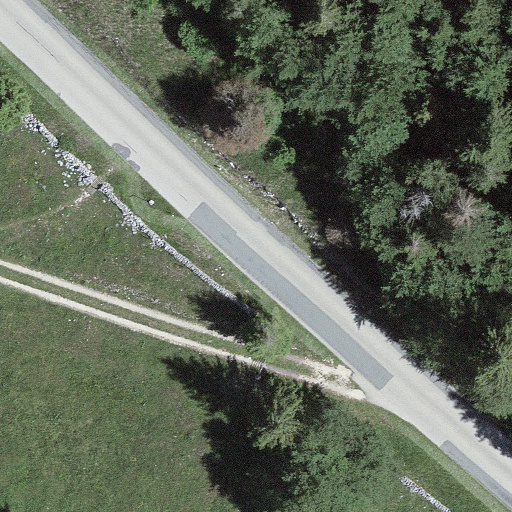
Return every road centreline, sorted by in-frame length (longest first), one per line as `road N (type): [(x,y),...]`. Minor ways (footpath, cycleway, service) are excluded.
road 1 (tertiary): [(511,476),(0,2)]
road 2 (track): [(434,407),(0,272)]
